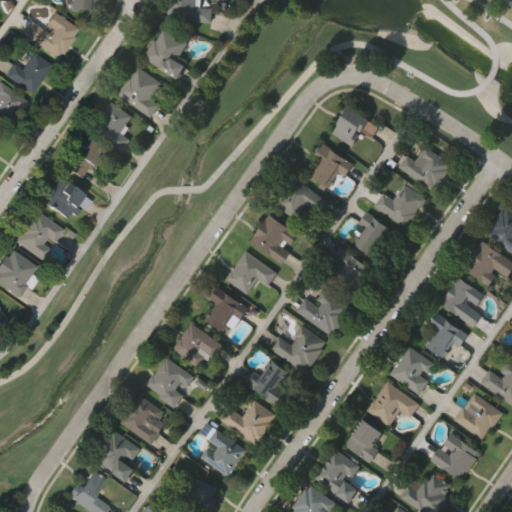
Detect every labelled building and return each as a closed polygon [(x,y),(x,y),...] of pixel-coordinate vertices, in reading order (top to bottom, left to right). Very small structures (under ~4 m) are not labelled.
[(90,0),(90,11),(68,10),(68,0),(90,0)] [(198,0),(198,8),(212,9),(211,24),(168,22),(168,0),(198,0)] [(22,35),(32,22),(42,30),(54,13),(78,30),(58,60),(22,35)] [(187,45),(177,63),(185,68),(178,81),(144,61),(161,30),(187,45)] [(51,67),(29,94),(5,75),(13,65),(20,71),(33,54),(51,67)] [(160,84),(149,100),(159,107),(150,119),(117,96),(137,68),(160,84)] [(1,112),(0,113),(0,83),(25,102),(11,120),(1,112)] [(131,116),(120,138),(126,141),(123,146),(98,134),(111,106),(131,116)] [(380,146),(371,162),(330,136),(348,109),(379,128),(371,140),(380,146)] [(65,168),(86,139),(103,152),(81,180),(65,168)] [(320,164),(312,159),(322,145),(352,167),(344,178),(338,173),(325,190),(309,178),(320,164)] [(415,163),(424,149),(450,164),(434,192),(398,170),(406,157),(415,163)] [(315,213),(308,209),(299,222),(274,205),(293,179),(324,201),(315,213)] [(393,201),(405,184),(426,199),(406,229),(374,207),(383,194),(393,201)] [(511,252),(486,236),(504,208),(511,212),(511,252)] [(61,229),(42,260),(14,243),(33,212),(61,229)] [(250,244),(269,216),(298,236),(291,247),(291,246),(278,264),(250,244)] [(363,228),(368,218),(391,230),(377,258),(356,248),(365,229),(363,228)] [(462,270),(480,242),(511,262),(511,271),(507,279),(498,273),(488,287),(462,270)] [(0,286),(0,262),(9,249),(36,267),(17,297),(0,286)] [(335,286),(345,271),(332,262),(341,249),(372,271),(352,298),(335,286)] [(258,280),(248,295),(226,281),(245,252),(277,273),(268,287),(258,280)] [(483,296),(473,310),(481,316),(473,328),(440,305),(458,279),(483,296)] [(306,299),(315,305),(327,288),(353,307),(332,337),(297,312),(306,299)] [(246,307),(229,336),(205,322),(215,303),(210,300),(216,290),(246,307)] [(452,345),(442,359),(425,347),(436,331),(429,327),(437,315),(467,336),(458,349),(452,345)] [(222,346),(202,372),(172,350),(192,324),(222,346)] [(271,349),(280,337),(290,344),(302,327),(327,344),(305,374),(271,349)] [(418,395),(390,375),(409,347),(437,367),(418,395)] [(146,387),(166,358),(195,378),(185,392),(186,392),(175,408),(146,387)] [(288,373),(276,392),(283,397),(277,406),(247,387),(265,359),(288,373)] [(511,405),(480,385),(489,371),(498,377),(507,363),(511,366),(511,405)] [(419,405),(410,418),(400,412),(390,427),(367,411),(387,383),(419,405)] [(454,421),(474,393),(503,414),(483,442),(454,421)] [(120,425),(138,396),(170,415),(152,445),(120,425)] [(276,417),(254,445),(222,421),(231,409),(241,417),(254,400),(276,417)] [(375,448),(379,451),(369,464),(344,446),(363,421),(383,436),(375,448)] [(129,465),(135,469),(126,483),(92,460),(112,430),(140,449),(129,465)] [(229,477),(200,459),(217,431),(246,450),(229,477)] [(459,482),(431,460),(451,434),(479,455),(459,482)] [(359,468),(347,483),(358,491),(348,504),(314,478),(336,450),(359,468)] [(102,511),(88,511),(70,501),(89,469),(104,479),(93,497),(107,505),(102,511)] [(212,511),(189,511),(173,505),(185,475),(221,490),(212,511)] [(424,487),(430,475),(451,485),(438,511),(425,511),(401,501),(410,480),(424,487)] [(290,511),(309,486),(336,504),(330,511),(290,511)]
